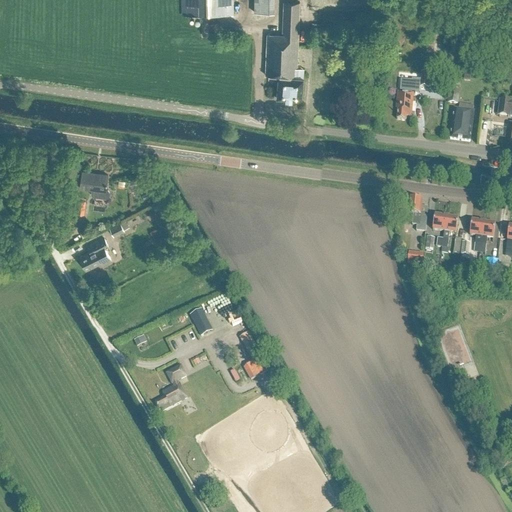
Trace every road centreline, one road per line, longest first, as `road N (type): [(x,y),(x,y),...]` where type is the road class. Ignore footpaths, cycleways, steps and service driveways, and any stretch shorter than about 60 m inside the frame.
road 1 (unclassified): [(511,161),(0,82)]
road 2 (track): [(0,151),(204,511)]
road 3 (tertiary): [(217,159),(473,196),(511,190)]
road 4 (tertiary): [(217,159),(0,128)]
